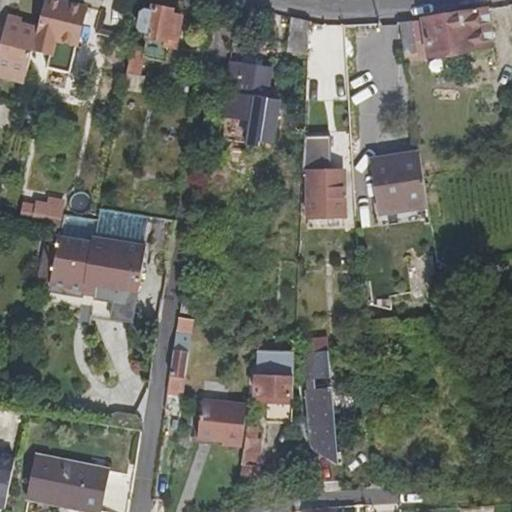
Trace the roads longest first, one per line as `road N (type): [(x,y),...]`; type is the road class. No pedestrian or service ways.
road 1 (track): [(141,511),(221,0)]
road 2 (residential): [(265,511),(429,494)]
